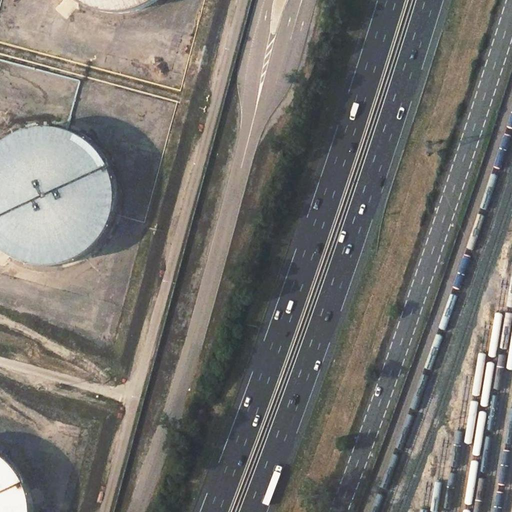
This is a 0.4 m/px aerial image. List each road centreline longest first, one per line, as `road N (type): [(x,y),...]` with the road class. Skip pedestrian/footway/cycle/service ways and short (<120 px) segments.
road 1 (motorway): [(391,0),(213,511)]
road 2 (motorway): [(253,511),(429,0)]
road 3 (secondary): [(511,10),(338,511)]
road 4 (unclassified): [(135,511),(253,124)]
road 5 (unknown): [(0,353),(135,399)]
road 6 (unclassified): [(253,124),(282,83),(306,0)]
road 7 (unclassified): [(253,124),(255,60),(272,0)]
